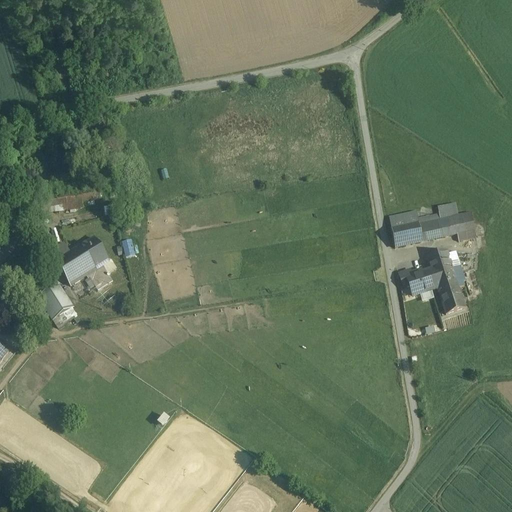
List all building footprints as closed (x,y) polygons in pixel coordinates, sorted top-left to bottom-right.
[(40,198),(41,208),(94,200),(93,190),(40,198)] [(422,243),(419,225),(439,221),(442,238),(457,235),(458,242),(476,238),(471,214),(458,217),(455,204),(437,208),(439,215),(418,219),(416,213),(389,219),(395,249),(422,243)] [(94,240),(62,260),(55,264),(66,281),(70,288),(88,277),(103,268),(109,264),(94,240)] [(124,242),(126,258),(136,257),(134,241),(124,242)] [(446,252),(427,259),(431,271),(436,286),(455,279),(452,269),(446,252)] [(113,284),(103,268),(88,277),(98,293),(113,284)] [(431,271),(407,279),(413,297),(437,289),(436,286),(431,271)] [(455,279),(436,286),(437,289),(446,316),(465,309),(458,288),(455,279)] [(64,295),(58,286),(38,299),(53,321),(59,318),(72,310),(73,309),(65,297),(64,295)] [(72,310),(59,318),(63,325),(64,326),(77,318),(72,310)] [(0,346),(0,359),(1,361),(8,353),(0,346)] [(165,428),(171,419),(164,415),(159,424),(165,428)]
